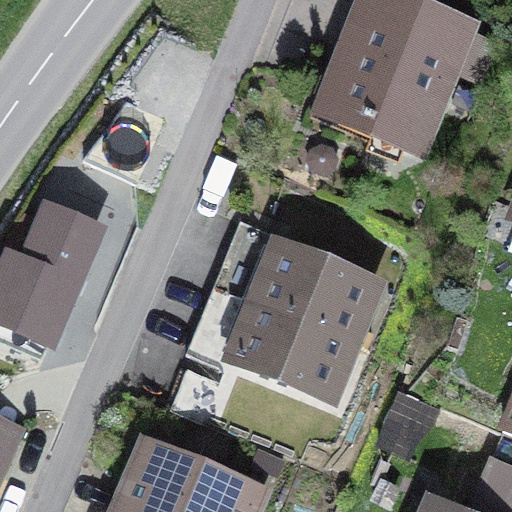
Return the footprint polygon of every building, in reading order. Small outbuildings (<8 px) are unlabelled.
[(426,157),(479,21),(423,0),(357,0),(314,114),(426,157)] [(511,196),(503,218),(511,221),(511,196)] [(43,200),(20,253),(4,247),(0,256),(0,328),(55,351),(107,227),(43,200)] [(250,295),(366,342),(391,281),(275,234),(250,295)] [(341,405),(366,342),(250,295),(225,358),(341,405)] [(189,366),(177,403),(220,417),(232,380),(189,366)] [(384,448),(419,456),(431,402),(396,394),(384,448)] [(511,431),(511,396),(500,427),(511,431)] [(0,471),(21,426),(0,416),(0,471)] [(258,511),(268,487),(143,437),(112,511),(258,511)] [(473,511),(427,492),(418,511),(473,511)]
